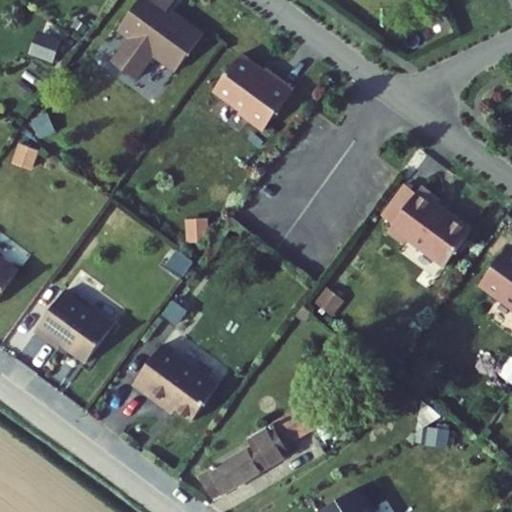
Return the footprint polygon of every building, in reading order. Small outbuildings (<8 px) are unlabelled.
[(163,7),(168,0),(132,0),(112,27),(125,36),(107,60),(130,77),(148,53),(170,69),(197,32),(163,7)] [(40,25),(29,50),(53,60),(64,35),(40,25)] [(253,66),(235,53),(208,89),(235,108),(233,110),(258,129),(287,89),(259,67),(257,71),(251,68),(253,66)] [(433,200),(415,186),(382,230),(399,243),(402,239),(438,266),(465,230),(430,204),(433,200)] [(511,314),(511,254),(501,246),(472,285),(511,314)] [(0,260),(0,285),(12,269),(0,260)] [(58,289),(28,330),(51,347),(54,343),(79,362),(106,325),(58,289)] [(211,385),(155,343),(126,383),(143,395),(145,391),(185,420),(211,385)] [(249,444),(194,476),(206,495),(282,453),(277,446),(310,427),(303,415),(317,407),(311,397),(244,436),(249,444)] [(317,407),(303,415),(310,427),(324,419),(317,407)] [(352,486),(311,511),(312,511),(367,511),(368,511),(352,486)]
